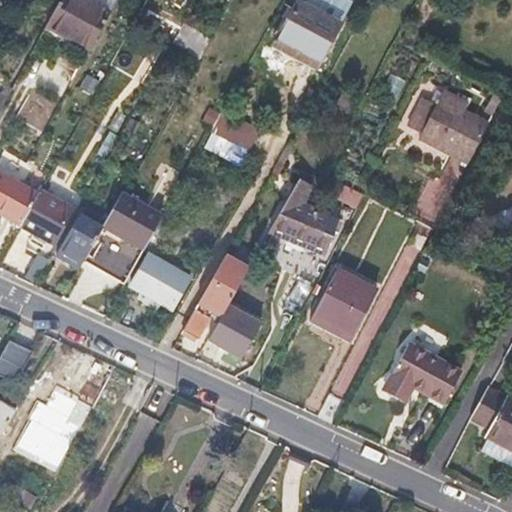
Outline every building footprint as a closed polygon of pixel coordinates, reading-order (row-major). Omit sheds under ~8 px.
[(73,30),(86,37),(98,44),(115,15),(88,0),(67,0),(53,26),(60,31),(70,36),(73,30)] [(324,65),(334,47),(344,29),(301,6),(281,41),(324,65)] [(202,58),(212,40),(184,24),(174,43),(202,58)] [(490,127),(466,114),(441,102),(421,139),(470,165),(490,127)] [(213,135),(234,146),(256,156),(266,135),(224,116),(213,135)] [(0,212),(24,226),(40,196),(0,174),(0,212)] [(354,209),(361,193),(342,184),(334,200),(354,209)] [(40,196),(24,226),(40,235),(55,244),(74,212),(42,194),(40,196)] [(104,230),(98,242),(102,245),(90,266),(108,277),(125,286),(165,218),(125,196),(104,230)] [(323,259),(327,251),(331,243),(323,238),(330,224),(288,200),(271,231),(323,259)] [(81,270),(98,242),(104,230),(83,219),(60,258),(74,266),(81,270)] [(38,253),(26,276),(36,282),(49,258),(38,253)] [(142,293),(140,296),(139,299),(144,303),(159,311),(163,305),(174,310),(191,279),(150,256),(132,287),(142,293)] [(228,257),(207,293),(187,329),(202,338),(216,313),(223,316),(249,269),(228,257)] [(355,337),(366,315),(378,293),(339,274),(316,318),(354,337),(355,337)] [(351,343),(354,337),(316,318),(313,323),(336,335),(351,343)] [(0,374),(14,381),(22,365),(31,349),(8,339),(0,351),(0,374)] [(407,400),(411,393),(414,387),(445,404),(462,374),(409,344),(385,388),(407,400)] [(511,452),(511,402),(487,389),(471,420),(488,430),(484,438),(487,439),(511,452)] [(0,432),(4,426),(14,409),(0,400),(0,432)] [(12,472),(19,476),(27,480),(53,433),(39,425),(12,472)] [(482,448),(511,464),(511,452),(487,439),(482,448)]
